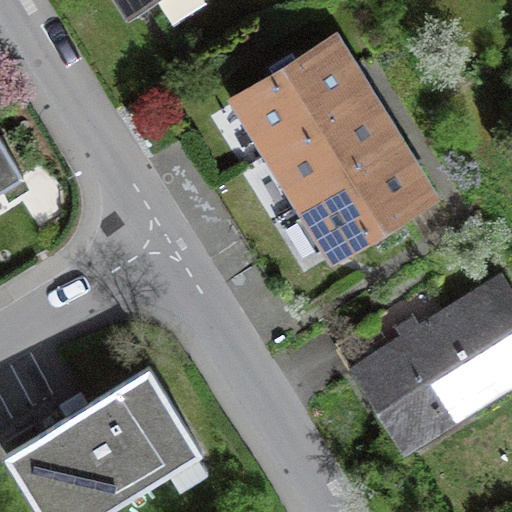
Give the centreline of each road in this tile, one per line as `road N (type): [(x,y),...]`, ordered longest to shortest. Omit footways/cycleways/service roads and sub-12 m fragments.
road 1 (residential): [(312,511),(142,260)]
road 2 (residential): [(142,260),(0,19)]
road 3 (residential): [(0,366),(142,260)]
